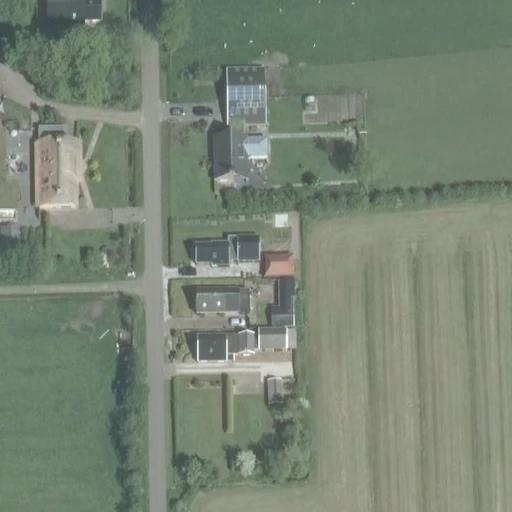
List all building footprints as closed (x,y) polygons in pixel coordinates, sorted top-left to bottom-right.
[(67,29),(82,29),(82,24),(99,24),(99,3),(82,3),(81,0),(45,0),(46,34),(36,34),(36,52),(67,52),(67,29)] [(266,141),(243,141),(243,138),(241,138),(241,126),(264,125),(263,70),(225,70),(226,126),(228,126),(228,138),(213,138),(214,182),(248,181),(247,160),(267,160),(266,141)] [(34,176),(80,176),(79,143),(66,144),(66,130),(37,130),(37,145),(34,145),(34,176)] [(34,176),(35,212),(76,212),(76,184),(80,184),(80,176),(34,176)] [(0,236),(0,266),(11,266),(11,237),(0,236)] [(211,266),(211,269),(228,268),(228,264),(258,263),(257,239),(226,240),(226,244),(209,245),(209,247),(193,247),(193,267),(211,266)] [(290,268),(269,268),(269,281),(291,281),(290,268)] [(247,294),(232,294),(195,295),(196,317),(226,317),(226,315),(237,315),(237,312),(247,311),(247,294)] [(257,310),(257,331),(293,331),(293,302),(280,302),(280,310),(257,310)] [(196,339),(196,363),(224,363),(224,357),(252,356),(251,352),(284,351),(284,333),(257,334),(258,338),(196,339)] [(268,383),(268,406),(282,406),(281,382),(268,383)]
